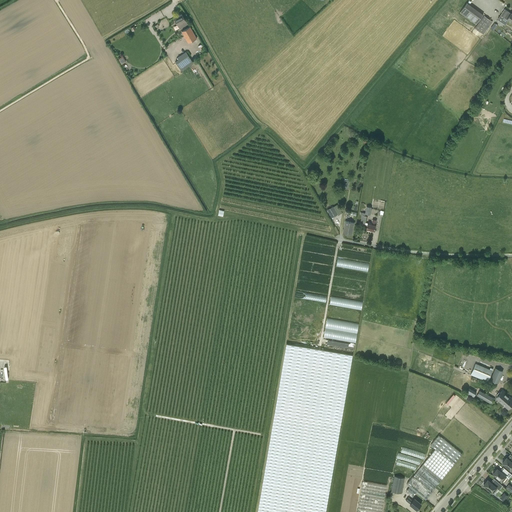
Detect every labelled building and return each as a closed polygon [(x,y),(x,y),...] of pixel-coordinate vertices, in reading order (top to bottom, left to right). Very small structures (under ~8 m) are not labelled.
[(476,24),(483,14),(467,3),(460,13),(476,24)] [(501,15),(499,17),(505,21),(507,19),(511,22),(511,14),(504,9),(500,15),(501,15)] [(181,14),(174,18),(180,28),(188,24),(181,14)] [(493,21),(484,15),(475,28),(483,34),(493,21)] [(190,26),(182,31),(188,42),(196,37),(190,26)] [(192,61),(186,52),(178,58),(179,60),(175,62),(180,69),(192,61)] [(333,206),(328,209),(332,217),(337,214),(333,206)] [(377,220),(372,219),(371,224),(367,223),(366,229),(374,230),(377,220)] [(343,233),(352,235),(354,222),(345,221),(343,233)] [(294,297),(325,302),(327,296),(295,291),(294,297)] [(361,310),(362,302),(330,296),(329,304),(361,310)] [(325,511),(352,354),(286,343),(257,511),(325,511)] [(489,379),(493,368),(490,367),(490,369),(475,363),(472,372),(489,379)] [(497,382),(502,371),(496,368),(491,379),(497,382)] [(492,404),(495,399),(484,392),(483,392),(480,390),(477,395),(492,404)] [(508,408),(511,404),(511,398),(502,390),(496,398),(508,408)] [(416,492),(426,499),(462,454),(438,435),(430,445),(435,449),(407,484),(410,487),(406,492),(412,497),(416,492)] [(424,459),(425,453),(402,447),(400,453),(397,452),(396,459),(397,459),(396,464),(415,469),(417,464),(419,465),(421,458),(424,459)] [(511,456),(509,460),(506,457),(505,459),(504,458),(502,461),(503,462),(502,462),(511,470),(511,468),(511,456)] [(493,473),(501,481),(505,476),(508,478),(511,474),(503,467),(500,471),(497,468),(496,470),(495,469),(493,472),(493,473)] [(391,492),(401,494),(405,478),(394,475),(391,492)] [(499,489),(502,485),(494,478),(490,482),(488,480),(486,481),(483,483),(484,484),(483,485),(492,492),(496,487),(499,489)] [(381,511),(386,485),(362,481),(357,511),(381,511)] [(504,492),(499,497),(504,501),(508,496),(504,492)] [(414,498),(413,500),(408,497),(406,500),(410,504),(417,510),(421,504),(414,498)]
